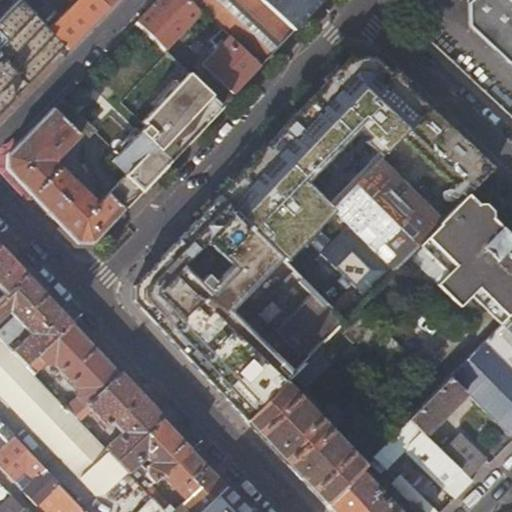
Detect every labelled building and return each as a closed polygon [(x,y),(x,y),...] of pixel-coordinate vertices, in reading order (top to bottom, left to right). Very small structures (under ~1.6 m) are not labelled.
[(49,28),(19,0),(16,0),(13,3),(2,15),(0,16),(0,110),(9,101),(12,97),(14,91),(14,87),(12,81),(10,79),(17,73),(28,84),(66,44),(49,28)] [(110,7),(102,0),(76,0),(49,28),(66,44),(70,48),(110,7)] [(167,0),(185,17),(196,5),(191,0),(167,0)] [(260,65),(294,29),(262,0),(191,0),(196,5),(216,23),(260,65)] [(262,0),(294,29),(298,25),(321,0),(262,0)] [(511,0),(472,0),(469,4),(470,26),(511,65),(511,0)] [(200,56),(150,8),(136,23),(187,70),(200,56)] [(203,63),(233,93),(260,65),(216,23),(211,28),(217,34),(212,40),(219,47),(203,63)] [(250,165),(314,227),(333,207),(349,190),(379,160),(396,143),(429,109),(374,57),(350,58),(250,165)] [(126,174),(142,189),(148,183),(223,104),(189,72),(142,122),(146,125),(112,161),(126,174)] [(53,108),(79,134),(85,140),(96,130),(62,98),(53,108)] [(54,160),(79,134),(53,108),(7,155),(6,167),(77,242),(93,242),(124,209),(108,194),(107,193),(93,198),(54,160)] [(379,160),(443,221),(451,213),(467,196),(494,169),(429,109),(396,143),(379,160)] [(443,221),(379,160),(349,190),(333,207),(372,245),(397,269),(402,264),(408,258),(443,221)] [(124,209),(142,189),(126,174),(118,182),(108,194),(124,209)] [(322,297),(337,282),(302,248),(305,245),(300,241),(249,189),(243,190),(234,182),(220,197),(278,253),(318,293),(322,297)] [(511,240),(467,196),(451,213),(443,221),(408,258),(474,322),(493,304),(508,319),(511,314),(511,240)] [(266,343),(318,293),(278,253),(220,197),(190,229),(135,287),(134,301),(247,420),(286,382),(303,365),(290,352),(287,355),(282,350),(277,355),(266,343)] [(337,282),(372,245),(333,207),(314,227),(300,241),(305,245),(302,248),(337,282)] [(372,245),(337,282),(322,297),(328,303),(347,322),(397,269),(372,245)] [(0,290),(4,295),(25,274),(0,247),(0,290)] [(25,327),(7,344),(26,365),(71,323),(25,274),(4,295),(0,297),(0,328),(14,316),(25,327)] [(511,314),(508,319),(484,343),(511,369),(511,314)] [(76,395),(65,406),(74,415),(119,373),(71,323),(26,365),(35,373),(44,364),(54,364),(76,387),(76,395)] [(0,392),(59,454),(86,428),(79,420),(74,415),(65,406),(35,373),(26,365),(7,344),(0,337),(0,392)] [(509,435),(511,431),(511,369),(484,343),(469,358),(450,378),(465,393),(509,435)] [(123,432),(106,448),(117,460),(162,418),(119,373),(74,415),(79,420),(91,408),(102,420),(98,424),(103,429),(112,420),(123,432)] [(424,434),(465,393),(450,378),(445,382),(409,420),(424,434)] [(365,465),(342,441),(332,430),(343,419),(329,404),(322,411),(330,419),(325,424),(286,382),(247,420),(326,504),(358,472),(365,465)] [(59,454),(0,392),(0,421),(13,435),(44,468),(59,454)] [(147,476),(139,483),(146,490),(162,474),(190,448),(162,418),(117,460),(129,472),(138,482),(139,481),(139,473),(135,468),(144,458),(150,464),(145,468),(147,476)] [(332,430),(342,441),(353,430),(343,419),(332,430)] [(410,454),(455,498),(472,480),(469,477),(442,451),(424,434),(409,420),(369,461),(381,473),(392,462),(398,467),(408,458),(407,457),(402,452),(405,449),(410,454)] [(0,446),(13,435),(0,421),(0,446)] [(86,511),(129,472),(117,460),(106,448),(86,428),(59,454),(44,468),(58,483),(85,511),(86,511)] [(460,433),(442,451),(469,477),(485,459),(460,433)] [(27,494),(36,503),(39,501),(58,483),(44,468),(13,435),(0,446),(0,465),(14,480),(24,470),(37,484),(27,494)] [(168,505),(164,509),(166,511),(198,511),(226,486),(190,448),(162,474),(185,498),(173,510),(168,505)] [(402,452),(407,457),(410,454),(405,449),(402,452)] [(128,511),(130,510),(131,511),(166,511),(164,509),(146,490),(139,483),(138,482),(129,472),(86,511),(128,511)] [(396,511),(358,472),(326,504),(331,509),(333,511),(396,511)] [(405,491),(410,486),(399,475),(391,483),(401,493),(405,491)] [(10,492),(1,482),(0,482),(0,490),(5,496),(10,492)] [(44,511),(84,511),(85,511),(58,483),(39,501),(47,509),(44,511)] [(396,498),(401,493),(391,483),(386,489),(396,498)] [(250,511),(226,486),(198,511),(250,511)] [(416,508),(424,500),(410,486),(405,491),(401,493),(416,508)] [(0,511),(18,511),(24,507),(13,495),(3,505),(0,501),(0,511)] [(435,511),(424,500),(416,508),(418,510),(416,511),(435,511)]
